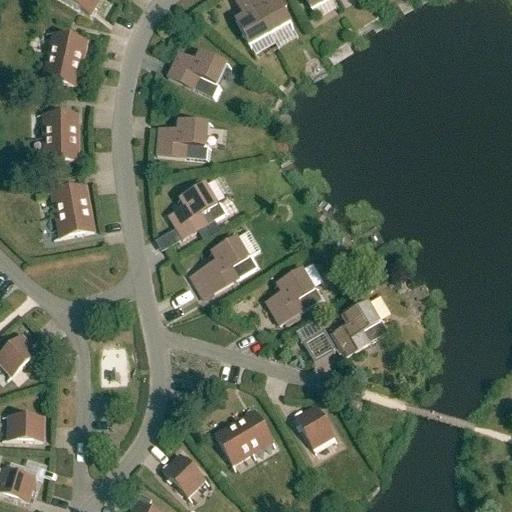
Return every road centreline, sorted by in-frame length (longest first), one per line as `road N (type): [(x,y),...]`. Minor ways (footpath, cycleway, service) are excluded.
road 1 (residential): [(146,280),(125,121),(144,22),(176,0)]
road 2 (residential): [(87,511),(140,459),(161,404),(146,280)]
road 3 (residential): [(83,511),(86,377),(67,317)]
